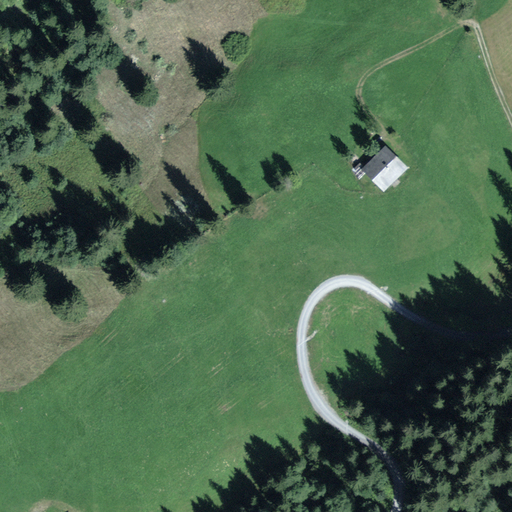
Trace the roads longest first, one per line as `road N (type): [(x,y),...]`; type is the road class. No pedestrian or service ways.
road 1 (track): [(397,511),(399,482),(390,461),(311,395),(302,352),(306,309),(324,287),(353,280),(450,334),(511,332)]
road 2 (track): [(377,128),(360,105),(362,80),(469,22),(511,119)]
